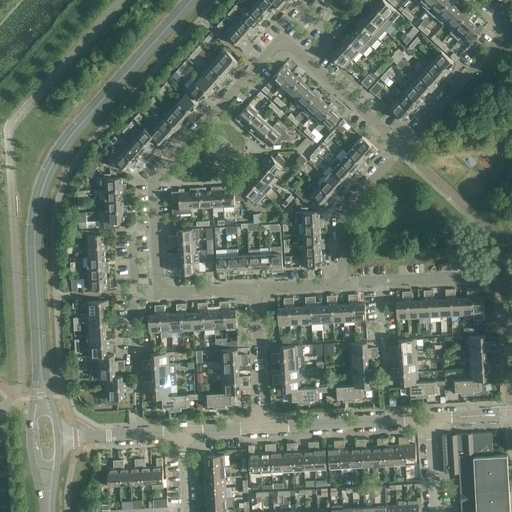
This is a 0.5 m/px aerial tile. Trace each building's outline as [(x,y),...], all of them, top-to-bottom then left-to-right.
[(270,0),(256,0),(255,1),(271,16),(275,12),(272,10),(276,5),(284,13),(284,12),(270,0)] [(270,0),(284,12),(287,9),(285,6),(289,2),(286,0),(270,0)] [(396,10),(384,0),(381,0),(379,3),(376,1),(373,5),(392,22),(400,14),(396,10)] [(427,10),(435,0),(420,0),(419,2),(427,10)] [(435,17),(449,0),(435,0),(427,10),(435,17)] [(445,22),(457,8),(453,4),(455,2),(453,0),(449,0),(435,17),(443,24),(445,22)] [(255,1),(248,10),(261,21),(265,17),(268,19),(271,16),(255,1)] [(392,22),(373,5),(369,8),(372,11),(368,15),(385,30),(392,22)] [(457,8),(445,22),(453,29),(468,13),(464,10),(461,12),(457,8)] [(248,10),(241,18),(257,32),(260,28),(257,26),(261,21),(248,10)] [(468,13),(453,29),(450,33),(458,40),(461,36),(473,23),(469,19),(471,16),(468,13)] [(385,30),(368,15),(364,19),(361,17),(358,21),(378,38),(385,30)] [(241,18),(234,26),(247,38),(251,33),(254,35),(257,32),(241,18)] [(378,38),(358,21),(355,24),(358,27),(354,31),(370,46),(371,47),(378,38)] [(473,23),(461,36),(470,44),(484,28),(480,24),(478,27),(473,23)] [(247,38),(234,26),(226,34),(242,48),(246,44),(243,42),(247,38)] [(370,46),(354,31),(350,36),(347,33),(344,37),(363,54),(370,46)] [(363,54),(344,37),(341,40),(343,43),(339,47),(352,59),(360,51),(363,54)] [(437,38),(434,41),(443,49),(446,46),(437,38)] [(352,59),(339,47),(335,52),(333,49),(329,53),(345,68),(352,59)] [(224,48),(216,56),(229,68),(233,64),(236,66),(240,62),(224,48)] [(440,50),(433,58),(448,73),(452,69),(449,67),(453,62),(440,50)] [(229,68),(216,56),(209,64),(225,78),(228,75),(225,72),(229,68)] [(448,73),(433,58),(425,66),(439,78),(443,74),(445,76),(448,73)] [(286,62),(273,77),(281,84),(292,73),(287,69),(290,66),(286,62)] [(225,78),(209,64),(202,72),(215,84),(219,80),(222,82),(225,78)] [(439,78),(425,66),(418,75),(434,89),(437,85),(435,83),(439,78)] [(202,72),(195,80),(210,95),(214,91),(211,88),(215,84),(202,72)] [(296,77),(292,73),(281,84),(289,91),(302,77),(299,74),(296,77)] [(368,74),(361,82),(367,88),(375,79),(368,74)] [(434,89),(418,75),(411,83),(424,94),(428,90),(431,92),(434,89)] [(302,77),(289,91),(297,99),(308,87),(303,83),(306,80),(302,77)] [(195,80),(187,89),(200,100),(204,96),(207,98),(210,95),(195,80)] [(383,87),(377,81),(369,90),(375,95),(383,87)] [(424,94),(411,83),(404,91),(420,105),(423,101),(420,99),(424,94)] [(303,108),(318,92),(315,88),(312,91),(308,87),(297,99),(295,101),(303,108)] [(185,91),(177,99),(193,114),(196,110),(194,108),(198,103),(185,91)] [(420,105),(404,91),(396,99),(410,111),(414,106),(416,108),(420,105)] [(314,113),(324,102),(319,98),(322,95),(318,92),(303,108),(311,115),(314,113)] [(193,114),(177,99),(170,107),(183,119),(187,115),(190,117),(193,114)] [(410,111),(396,99),(389,107),(405,121),(409,117),(406,115),(410,111)] [(328,106),(324,102),(311,115),(320,123),(334,106),(331,103),(328,106)] [(248,105),(237,116),(242,121),(240,123),(243,126),(256,112),(248,105)] [(334,106),(320,123),(322,120),(330,128),(340,116),(335,112),(338,109),(334,106)] [(183,119),(170,107),(163,116),(179,130),(182,126),(179,124),(183,119)] [(256,112),(243,126),(247,130),(250,127),(254,131),(264,119),(256,112)] [(287,116),(297,125),(300,122),(290,113),(287,116)] [(163,116),(156,124),(169,135),(173,131),(176,133),(179,130),(163,116)] [(264,119),(254,131),(258,135),(256,138),(260,141),(272,127),(264,119)] [(169,135),(156,124),(149,131),(143,127),(164,146),(168,142),(165,140),(169,135)] [(143,127),(136,135),(152,149),(155,146),(152,143),(156,139),(164,146),(143,127)] [(272,127),(260,141),(263,144),(266,141),(270,146),(278,137),(281,140),(285,135),(282,132),(281,134),(272,127)] [(304,131),(313,139),(316,136),(307,128),(304,131)] [(152,149),(136,135),(128,143),(142,155),(146,150),(148,153),(152,149)] [(362,136),(355,144),(368,156),(372,152),(374,154),(378,150),(362,136)] [(142,155),(128,143),(121,151),(137,165),(140,162),(138,159),(142,155)] [(368,156),(355,144),(347,152),(363,167),(366,163),(364,161),(368,156)] [(134,169),(137,165),(121,151),(111,163),(116,167),(118,164),(127,171),(131,167),(134,169)] [(363,167),(347,152),(340,160),(353,172),(357,168),(360,170),(363,167)] [(264,158),(261,162),(275,174),(282,166),(284,168),(287,164),(282,160),(279,163),(271,156),(267,161),(264,158)] [(353,172),(340,160),(337,157),(330,166),(333,168),(349,183),(352,179),(349,177),(353,172)] [(275,174),(261,162),(258,165),(260,168),(256,172),(268,182),(275,174)] [(326,176),(333,169),(329,166),(323,173),(326,176)] [(333,169),(326,176),(326,177),(339,188),(343,184),(346,186),(349,183),(333,168),(333,169)] [(268,182),(256,172),(252,177),(250,174),(246,178),(260,191),(268,182)] [(104,174),(105,189),(126,188),(126,183),(122,184),(122,177),(111,178),(110,173),(104,174)] [(339,188),(326,177),(318,185),(334,199),(338,195),(335,193),(339,188)] [(260,191),(246,178),(243,181),(246,184),(241,189),(250,196),(247,199),(252,204),(255,200),(258,203),(265,195),(260,191)] [(334,199),(318,185),(314,181),(304,192),(299,187),(295,192),(307,203),(310,198),(313,200),(316,197),(324,205),(328,200),(331,202),(334,199)] [(218,190),(212,190),(213,206),(223,205),(222,186),(217,186),(218,190)] [(227,186),(222,186),(223,205),(234,205),(235,207),(239,207),(239,200),(234,201),(234,189),(227,189),(227,186)] [(196,191),(190,191),(191,207),(202,206),(201,187),(196,188),(196,191)] [(205,187),(201,187),(202,206),(213,206),(212,190),(206,191),(205,187)] [(126,188),(105,189),(105,200),(123,199),(123,193),(126,193),(126,188)] [(184,188),(179,189),(179,203),(175,204),(176,210),(180,210),(180,207),(191,207),(190,191),(184,192),(184,188)] [(123,199),(105,200),(106,211),(127,210),(127,205),(123,205),(123,199)] [(301,207),(301,211),(296,212),(296,223),(302,223),(323,222),(323,217),(319,217),(319,211),(308,211),(307,207),(301,207)] [(127,210),(106,211),(107,227),(113,226),(113,222),(124,221),(124,215),(127,215),(127,210)] [(260,213),(253,213),(254,223),(261,222),(260,213)] [(323,222),(302,223),(302,234),(320,233),(320,227),(323,227),(323,222)] [(237,233),(237,226),(226,226),(226,231),(226,234),(237,233)] [(192,228),(177,229),(177,236),(168,236),(168,241),(193,240),(192,228)] [(93,234),(92,230),(86,230),(87,246),(108,245),(108,240),(104,240),(104,233),(93,234)] [(320,233),(302,234),(303,244),(324,243),(324,238),(320,239),(320,233)] [(193,240),(168,241),(168,246),(178,245),(178,251),(193,250),(193,240)] [(324,243),(303,244),(304,255),(321,254),(321,248),(325,248),(324,243)] [(108,245),(87,246),(87,256),(105,255),(105,250),(108,249),(108,245)] [(249,254),(238,255),(239,274),(250,273),(249,249),(248,249),(249,254)] [(260,249),(249,249),(250,273),(255,273),(255,269),(261,269),(260,249)] [(271,253),(260,253),(260,249),(261,269),(267,268),(267,272),(272,272),(271,253)] [(193,250),(178,251),(178,257),(169,258),(169,263),(194,261),(193,250)] [(282,252),(271,253),(272,272),(276,272),(276,268),(283,268),(282,252)] [(325,260),(324,254),(321,254),(304,255),(304,266),(326,265),(325,260)] [(105,255),(87,256),(88,267),(109,266),(109,261),(105,261),(105,255)] [(227,255),(216,256),(217,271),(223,271),(224,275),(228,274),(227,255)] [(238,255),(227,255),(228,274),(233,274),(233,270),(239,270),(239,274),(238,255)] [(194,261),(169,263),(169,267),(179,267),(179,273),(199,272),(199,261),(194,261)] [(109,266),(88,267),(89,278),(106,277),(106,271),(110,271),(109,266)] [(106,277),(89,278),(89,289),(110,288),(110,283),(107,283),(106,277)] [(467,297),(461,298),(462,315),(473,315),(472,287),(467,288),(467,297)] [(476,287),(472,287),(473,315),(484,314),(484,296),(477,297),(476,287)] [(455,288),(450,289),(452,316),(462,315),(461,298),(456,298),(455,288)] [(446,298),(440,299),(441,317),(452,316),(450,289),(445,289),(446,298)] [(424,300),(418,300),(419,318),(430,317),(429,290),(424,290),(424,300)] [(433,290),(429,290),(430,317),(441,317),(440,299),(434,299),(433,290)] [(403,301),(396,301),(397,319),(408,318),(407,291),(402,291),(403,301)] [(412,291),(407,291),(408,318),(419,318),(418,300),(412,300),(412,291)] [(349,304),(343,304),(344,322),(355,321),(353,294),(348,294),(349,304)] [(358,294),(353,294),(355,321),(366,321),(365,303),(358,303),(358,294)] [(327,305),(321,305),(322,323),(333,322),(332,295),(327,295),(327,305)] [(336,295),(332,295),(333,322),(344,322),(343,304),(337,304),(336,295)] [(306,306),(300,306),(301,324),(311,324),(310,296),(305,297),(306,306)] [(315,296),(310,296),(311,324),(322,323),(321,305),(315,306),(315,296)] [(284,307),(278,308),(279,325),(290,325),(288,297),(284,298),(284,307)] [(293,297),(288,297),(290,325),(301,324),(300,306),(294,307),(293,297)] [(86,301),(87,312),(105,311),(104,306),(108,305),(108,300),(86,301)] [(220,311),(214,311),(215,329),(226,328),(224,301),(219,301),(220,311)] [(229,301),(224,301),(226,328),(237,328),(236,310),(229,310),(229,301)] [(198,312),(192,312),(193,330),(204,329),(203,302),(198,302),(198,312)] [(207,302),(203,302),(204,329),(215,329),(214,311),(208,311),(207,302)] [(177,313),(171,313),(172,331),(182,331),(181,303),(176,304),(177,313)] [(186,303),(181,303),(182,331),(193,330),(192,312),(186,313),(186,303)] [(164,304),(159,305),(161,332),(172,331),(171,313),(165,314),(164,304)] [(155,314),(149,315),(149,332),(161,332),(159,305),(155,305),(155,314)] [(105,311),(87,312),(87,323),(109,322),(109,317),(105,317),(105,311)] [(477,328),(484,328),(484,319),(476,319),(477,328)] [(109,322),(87,323),(88,334),(106,333),(105,327),(109,327),(109,322)] [(106,333),(88,334),(89,345),(110,344),(110,339),(106,339),(106,333)] [(485,335),(467,336),(468,347),(495,345),(495,340),(486,341),(485,335)] [(416,338),(398,339),(399,346),(389,346),(389,351),(417,350),(416,338)] [(367,341),(349,342),(350,353),(377,352),(377,347),(367,347),(367,341)] [(110,344),(89,345),(89,356),(114,354),(107,354),(107,349),(110,348),(110,344)] [(298,345),(280,346),(280,352),(271,353),(271,358),(298,356),(298,345)] [(495,345),(468,347),(469,358),(486,357),(486,351),(496,350),(495,345)] [(238,348),(220,349),(221,360),(248,359),(248,354),(238,355),(238,348)] [(417,350),(389,351),(390,356),(399,356),(399,361),(417,360),(417,350)] [(168,352),(151,353),(151,359),(141,360),(142,365),(169,363),(168,352)] [(377,352),(350,353),(351,364),(368,363),(368,357),(378,357),(377,352)] [(114,354),(89,356),(96,356),(97,366),(124,365),(124,360),(115,360),(114,354)] [(298,356),(271,358),(271,362),(281,362),(281,368),(299,367),(298,356)] [(486,357),(469,358),(469,368),(497,367),(496,362),(487,363),(486,357)] [(248,359),(221,360),(221,371),(239,370),(238,364),(248,364),(248,359)] [(417,360),(399,361),(400,367),(390,368),(390,373),(418,371),(417,360)] [(169,363),(142,365),(142,370),(152,369),(152,375),(170,374),(169,363)] [(368,363),(351,364),(351,375),(378,373),(378,369),(369,369),(368,363)] [(124,365),(97,366),(98,377),(123,376),(123,375),(115,375),(115,370),(125,370),(124,365)] [(299,367),(281,368),(282,374),(272,374),(272,379),(300,378),(299,367)] [(497,367),(469,368),(470,379),(488,378),(487,372),(497,372),(497,367)] [(239,370),(221,371),(222,382),(249,380),(249,376),(239,376),(239,370)] [(418,371),(390,373),(391,378),(400,377),(401,383),(418,382),(418,381),(418,371)] [(378,373),(351,375),(352,385),(352,386),(369,385),(369,379),(379,378),(378,373)] [(170,374),(152,375),(152,381),(143,381),(143,386),(170,385),(170,374)] [(123,376),(98,377),(98,378),(105,377),(105,387),(133,386),(132,381),(123,382),(123,376)] [(300,378),(272,379),(273,384),(282,383),(282,390),(300,389),(300,388),(300,378)] [(470,379),(466,379),(467,395),(474,394),(473,390),(482,390),(482,383),(488,383),(488,378),(470,379)] [(466,379),(444,380),(444,385),(452,385),(452,392),(461,391),(461,395),(467,395),(466,379)] [(249,380),(222,382),(222,392),(222,393),(240,392),(240,386),(249,385),(249,380)] [(444,380),(422,381),(423,397),(429,397),(429,393),(437,392),(437,386),(444,385),(444,380)] [(418,382),(401,383),(401,388),(407,387),(407,394),(416,393),(416,398),(423,397),(422,381),(418,381),(418,382)] [(170,385),(143,386),(143,391),(153,391),(153,397),(171,396),(171,395),(170,385)] [(348,385),(326,386),(326,392),(334,391),(334,398),(343,397),(343,402),(349,401),(348,385)] [(352,386),(352,385),(348,385),(349,401),(356,401),(355,397),(364,396),(364,390),(370,389),(369,385),(352,386)] [(133,386),(105,387),(106,399),(124,398),(123,391),(133,391),(133,386)] [(326,386),(303,388),(304,404),(311,403),(310,399),(319,399),(319,392),(326,392),(326,386)] [(300,389),(282,390),(283,394),(289,394),(289,400),(298,400),(298,404),(304,404),(303,388),(300,388),(300,389)] [(219,392),(196,394),(197,399),(204,398),(204,405),(213,405),(214,409),(220,408),(219,392)] [(222,393),(222,392),(219,392),(220,408),(226,408),(226,404),(235,403),(234,397),(240,396),(240,392),(222,393)] [(196,394),(174,395),(175,411),(181,410),(181,406),(190,406),(189,399),(197,399),(196,394)] [(171,396),(153,397),(153,401),(159,401),(160,407),(168,407),(169,411),(175,411),(174,395),(171,395),(171,396)] [(459,472),(461,511),(493,511),(510,511),(509,490),(511,490),(511,464),(508,465),(507,454),(493,455),(492,432),(442,434),(444,473),(459,472)] [(399,445),(393,445),(394,466),(405,465),(404,436),(399,437),(399,445)] [(409,436),(404,436),(405,465),(416,464),(416,460),(415,444),(409,444),(409,436)] [(387,437),(382,438),(383,462),(394,461),(394,466),(393,445),(388,445),(387,437)] [(377,446),(372,446),(373,467),(384,466),(383,462),(382,438),(377,438),(377,446)] [(356,447),(350,447),(351,464),(362,463),(361,439),(355,439),(356,447)] [(366,439),(361,439),(362,463),(372,462),(372,467),(373,467),(372,446),(366,446),(366,439)] [(334,448),(328,449),(329,465),(329,469),(340,469),(339,440),(334,440),(334,448)] [(344,440),(339,440),(340,469),(351,468),(351,464),(350,447),(344,448),(344,440)] [(309,450),(303,450),(304,471),(315,470),(314,441),(308,442),(309,450)] [(319,441),(314,441),(315,470),(326,469),(326,465),(325,449),(319,449),(319,441)] [(297,442),(292,443),(293,471),(304,471),(303,450),(297,450),(297,442)] [(275,443),(270,444),(272,472),(283,472),(282,451),(276,451),(275,443)] [(287,451),(282,451),(283,472),(293,471),(292,443),(287,443),(287,451)] [(266,452),(260,452),(261,473),(272,472),(270,444),(265,444),(266,452)] [(254,445),(248,445),(250,469),(250,473),(261,473),(260,452),(254,453),(254,445)] [(204,463),(204,467),(225,465),(224,454),(208,455),(208,463),(204,463)] [(157,466),(151,466),(152,482),(163,482),(162,457),(157,458),(157,466)] [(145,458),(140,459),(141,483),(152,482),(151,466),(146,466),(145,458)] [(135,467),(130,467),(131,483),(141,483),(140,459),(135,459),(135,467)] [(109,485),(120,484),(118,460),(113,460),(114,468),(108,468),(109,485)] [(124,460),(118,460),(120,484),(131,483),(130,467),(124,468),(124,460)] [(225,465),(204,467),(204,470),(209,470),(209,477),(225,476),(225,465)] [(225,476),(209,477),(209,484),(205,484),(205,488),(226,487),(225,476)] [(226,487),(205,488),(206,492),(210,492),(210,499),(226,498),(226,487)] [(226,498),(210,499),(211,506),(206,506),(207,510),(227,509),(226,498)]
